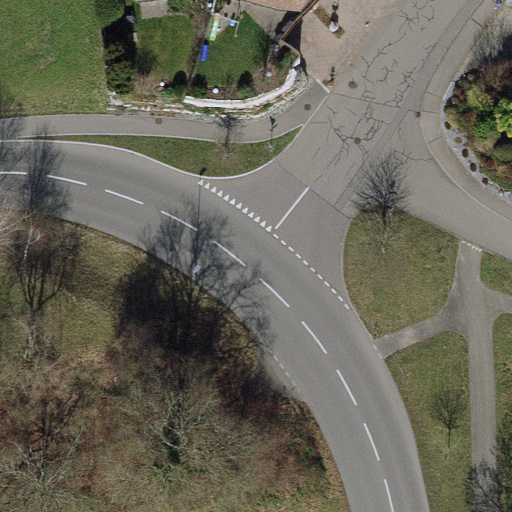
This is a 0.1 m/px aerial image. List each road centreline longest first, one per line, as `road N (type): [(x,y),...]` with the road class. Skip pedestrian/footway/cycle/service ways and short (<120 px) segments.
road 1 (tertiary): [(246,265),(336,366),(366,425),(393,511)]
road 2 (tertiary): [(0,174),(92,183),(181,218),(246,265)]
road 3 (residential): [(511,239),(341,145)]
road 4 (residential): [(443,0),(341,145)]
road 5 (residential): [(341,145),(246,265)]
